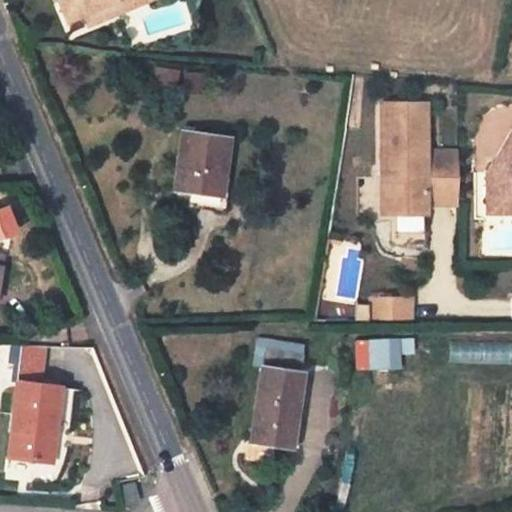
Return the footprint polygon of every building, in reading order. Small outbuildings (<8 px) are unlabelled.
[(395,157),(395,192),(429,191),(429,182),(461,181),(460,129),(428,129),(428,81),(383,82),(385,157),(395,157)] [(511,109),(488,153),(489,187),(511,187),(511,184),(511,109)] [(211,123),(165,115),(155,173),(202,180),(211,123)] [(385,192),(395,192),(395,157),(385,157),(385,192)] [(511,192),(511,184),(511,187),(489,187),(489,193),(511,192)] [(376,296),(416,295),(416,273),(375,274),(376,296)] [(29,329),(4,328),(7,360),(7,365),(31,363),(29,329)] [(398,337),(353,339),(354,370),(399,368),(398,337)] [(283,352),(243,347),(232,418),(271,423),(283,352)] [(51,362),(31,363),(7,365),(13,439),(48,436),(45,408),(54,408),(51,362)] [(45,408),(48,436),(56,435),(54,408),(45,408)] [(132,489),(142,485),(144,484),(138,469),(126,473),(132,489)]
